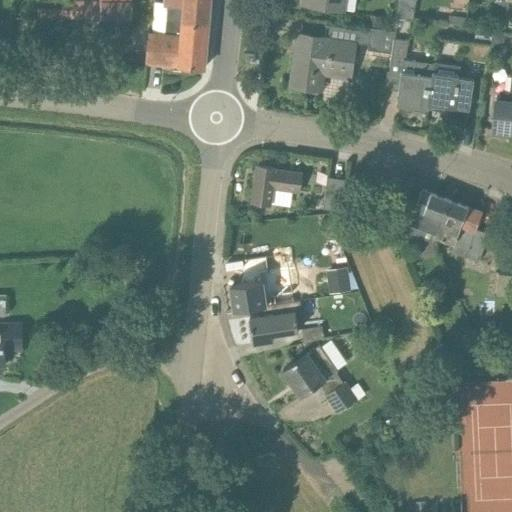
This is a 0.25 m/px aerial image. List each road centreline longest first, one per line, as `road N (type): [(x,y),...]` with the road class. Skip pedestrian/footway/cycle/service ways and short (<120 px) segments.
road 1 (residential): [(216,119),(388,146),(511,181)]
road 2 (residential): [(192,359),(216,119)]
road 3 (unclassified): [(216,119),(0,96)]
road 4 (residential): [(0,421),(91,363),(192,359)]
road 5 (unclassified): [(175,511),(192,359)]
road 6 (residential): [(216,119),(233,0)]
